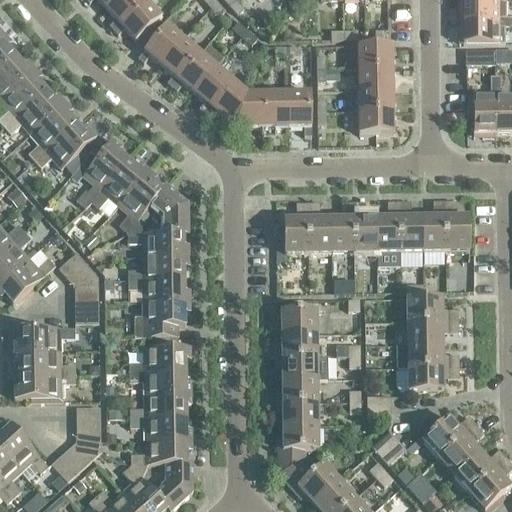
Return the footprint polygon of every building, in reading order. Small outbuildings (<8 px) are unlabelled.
[(95,1),(105,12),(118,0),(86,0),(84,2),(88,7),(95,1)] [(109,30),(113,34),(145,5),(140,0),(118,0),(105,12),(115,23),(109,30)] [(209,12),(216,6),(210,0),(203,0),(201,2),(209,12)] [(218,0),(227,9),(234,4),(231,0),(218,0)] [(236,19),(243,13),(234,4),(227,9),(236,19)] [(458,26),(497,26),(497,21),(505,21),(505,4),(458,4),(458,5),(462,5),(462,13),(458,13),(458,26)] [(135,45),(161,22),(145,5),(113,34),(117,39),(124,33),(135,45)] [(218,21),(224,15),(216,6),(209,12),(218,21)] [(462,39),(462,48),(504,48),(504,31),(508,31),(508,21),(505,21),(497,21),(497,26),(458,26),(458,39),(462,39)] [(242,41),(247,34),(237,27),(232,34),(242,41)] [(150,61),(160,70),(183,43),(165,29),(137,62),(144,68),(150,61)] [(252,49),(257,42),(247,34),(242,41),(252,49)] [(330,44),(343,44),(343,35),(330,36),(330,44)] [(343,44),(355,44),(355,35),(343,35),(343,44)] [(374,44),(387,44),(387,35),(374,35),(374,44)] [(0,73),(15,60),(7,51),(10,48),(3,40),(0,42),(0,73)] [(166,87),(171,91),(199,57),(183,43),(160,70),(172,80),(166,87)] [(357,73),(392,72),(391,50),(357,50),(357,73)] [(274,60),(287,60),(286,51),(274,51),(274,60)] [(287,60),(299,60),(299,51),(286,51),(287,60)] [(465,69),(494,68),(494,54),(465,55),(465,69)] [(193,98),(216,71),(199,57),(171,91),(176,95),(182,88),(193,98)] [(23,69),(15,60),(0,73),(0,103),(34,74),(27,66),(23,69)] [(316,73),(325,74),(325,61),(316,61),(316,73)] [(204,107),(198,114),(204,119),(232,85),(216,71),(193,98),(204,107)] [(357,95),(392,94),(392,72),(357,73),(357,95)] [(316,86),(325,86),(325,84),(325,74),(316,73),(316,86)] [(335,73),(325,74),(325,84),(335,84),(335,73)] [(0,121),(0,128),(3,132),(45,94),(37,85),(41,82),(34,74),(0,103),(0,104),(9,114),(0,121)] [(489,91),(499,91),(499,80),(489,80),(489,91)] [(207,121),(210,121),(215,116),(234,132),(247,97),(232,85),(204,119),(207,121)] [(499,91),(489,91),(490,102),(494,102),(495,137),(511,136),(511,101),(499,102),(499,91)] [(21,128),(30,138),(64,108),(57,100),(54,103),(45,94),(3,132),(9,139),(21,128)] [(358,116),(392,116),(392,94),(357,95),(358,116)] [(234,132),(260,132),(260,139),(262,141),(266,141),(266,97),(247,97),(234,132)] [(274,141),(274,132),(288,132),(287,97),(266,97),(266,141),(274,141)] [(303,131),(303,141),(311,140),(310,97),(287,97),(288,132),(303,131)] [(494,102),(490,102),(472,102),(472,137),(481,137),(481,141),(495,141),(495,137),(494,102)] [(317,117),(326,117),(325,104),(316,104),(317,117)] [(27,158),(34,166),(76,128),(68,119),(71,116),(64,108),(30,138),(39,148),(27,158)] [(358,116),(358,139),(393,138),(392,116),(358,116)] [(317,129),(326,129),(326,117),(317,117),(317,129)] [(89,157),(84,152),(95,142),(87,134),(84,137),(76,128),(34,166),(40,173),(52,162),(60,171),(59,173),(59,174),(65,169),(72,177),(89,157)] [(90,207),(91,207),(127,164),(118,156),(121,152),(112,145),(96,164),(90,158),(89,157),(72,177),(73,177),(78,172),(85,178),(83,180),(94,189),(87,196),(85,194),(76,205),(85,213),(90,207)] [(108,201),(118,210),(147,175),(139,168),(136,172),(127,164),(91,207),(98,213),(108,201)] [(137,224),(149,210),(148,210),(162,193),(161,193),(152,185),(155,182),(147,175),(118,210),(128,218),(118,230),(125,237),(137,223),(137,224)] [(161,238),(183,238),(183,239),(188,239),(187,209),(164,189),(161,193),(162,193),(148,210),(149,210),(161,221),(161,238)] [(24,202),(16,193),(8,200),(16,210),(24,202)] [(468,256),(468,221),(453,221),(453,217),(455,217),(455,205),(444,206),(444,257),(468,256)] [(389,218),(389,222),(376,222),(376,258),(399,257),(398,206),(387,206),(387,218),(389,218)] [(422,257),(421,222),(408,222),(408,218),(410,218),(410,206),(398,206),(399,257),(422,257)] [(435,217),(435,221),(421,222),(422,257),(444,257),(444,206),(432,206),(432,217),(435,217)] [(307,207),(295,208),(295,219),(298,219),(298,223),(283,224),(284,259),(308,258),(307,207)] [(317,219),(319,219),(319,207),(307,207),(308,258),(331,258),(330,223),(317,223),(317,219)] [(343,219),(344,223),(330,223),(331,258),(353,258),(353,207),(341,207),(341,219),(343,219)] [(376,258),(376,222),(362,223),(362,218),(364,218),(364,207),(353,207),(353,258),(376,258)] [(33,211),(27,217),(34,225),(40,219),(33,211)] [(126,239),(144,239),(144,238),(137,224),(137,223),(125,237),(126,239)] [(0,257),(24,236),(17,229),(5,240),(0,233),(0,257)] [(0,287),(27,264),(18,254),(30,243),(24,236),(0,257),(0,287)] [(50,244),(53,247),(59,247),(61,244),(56,238),(50,244)] [(183,250),(183,239),(183,238),(161,238),(144,238),(144,239),(126,239),(127,248),(143,248),(143,261),(188,261),(188,250),(183,250)] [(57,273),(66,282),(83,266),(75,257),(57,273)] [(127,275),(127,285),(184,284),(184,271),(188,271),(188,261),(143,261),(143,275),(127,275)] [(48,263),(36,274),(27,264),(0,287),(0,301),(0,302),(4,299),(12,308),(55,271),(48,263)] [(66,282),(74,291),(97,282),(83,266),(66,282)] [(74,291),(74,305),(98,304),(97,282),(74,291)] [(184,296),(184,284),(127,285),(127,294),(143,294),(143,307),(189,306),(188,296),(184,296)] [(406,303),(406,327),(457,326),(457,314),(445,315),(445,317),(441,317),(441,302),(406,303)] [(347,315),(359,315),(359,303),(347,304),(347,315)] [(74,305),(74,317),(98,316),(98,304),(74,305)] [(134,342),(157,342),(177,342),(177,330),(184,330),(184,317),(189,317),(189,306),(143,307),(144,320),(133,320),(134,342)] [(275,326),(280,326),(281,339),(316,339),(316,315),(275,315),(275,326)] [(74,329),(98,329),(98,316),(74,317),(74,329)] [(406,327),(407,349),(442,349),(442,335),(446,335),(446,338),(457,338),(457,326),(406,327)] [(13,347),(13,357),(58,357),(58,343),(74,343),(74,333),(17,334),(17,347),(13,347)] [(281,352),(275,352),(276,362),(316,361),(316,339),(281,339),(281,352)] [(128,368),(128,378),(185,377),(185,364),(189,364),(189,353),(177,353),(177,342),(157,342),(157,354),(144,354),(144,368),(128,368)] [(407,349),(397,350),(397,372),(407,372),(458,372),(458,360),(446,360),(446,362),(442,362),(442,349),(407,349)] [(359,350),(348,350),(348,361),(359,361),(359,350)] [(74,370),(58,370),(58,357),(13,357),(13,368),(18,368),(18,380),(75,379),(74,370)] [(316,384),(316,361),(276,362),(276,372),(281,372),(281,385),(316,384)] [(348,372),(359,372),(359,361),(348,361),(348,372)] [(88,379),(99,379),(99,369),(88,369),(88,379)] [(446,383),(458,383),(458,372),(407,372),(407,396),(442,396),(442,381),(446,381),(446,383)] [(145,387),(145,400),(190,399),(190,389),(185,389),(185,377),(128,378),(129,387),(145,387)] [(61,402),(60,389),(75,389),(75,379),(18,380),(18,392),(14,392),(14,403),(30,403),(30,407),(59,407),(59,402),(61,402)] [(276,398),(276,408),(317,407),(316,384),(281,385),(281,398),(276,398)] [(348,407),(360,406),(360,395),(348,395),(348,407)] [(129,413),(129,423),(186,422),(186,410),(190,410),(190,399),(145,400),(145,413),(129,413)] [(366,401),(366,413),(390,413),(390,401),(366,401)] [(348,418),(360,418),(360,406),(348,407),(348,418)] [(282,417),(282,430),(317,430),(317,407),(276,408),(276,417),(282,417)] [(75,413),(76,424),(100,423),(99,412),(75,413)] [(390,425),(390,413),(366,413),(366,425),(390,425)] [(447,422),(421,445),(437,463),(475,429),(467,420),(459,428),(460,430),(457,433),(447,422)] [(186,422),(129,423),(129,433),(145,432),(145,446),(191,445),(190,434),(186,435),(186,422)] [(76,424),(76,435),(100,435),(100,423),(76,424)] [(0,453),(19,475),(29,466),(40,478),(47,471),(10,429),(0,437),(0,453)] [(475,429),(437,463),(452,480),(479,457),(470,447),(473,444),(474,446),(483,438),(475,429)] [(317,454),(317,430),(282,430),(282,443),(277,443),(277,454),(303,453),(303,454),(317,454)] [(76,435),(76,446),(100,457),(100,435),(76,435)] [(371,451),(379,460),(397,445),(389,435),(371,451)] [(147,468),(147,469),(165,469),(165,468),(186,468),(186,467),(186,455),(191,455),(191,445),(145,446),(146,459),(130,459),(130,469),(147,468)] [(387,470),(405,454),(397,445),(379,460),(387,470)] [(100,457),(76,446),(68,454),(84,471),(100,457)] [(0,487),(13,502),(20,496),(9,484),(19,475),(0,453),(0,487)] [(277,454),(277,477),(303,467),(303,454),(303,453),(277,454)] [(68,454),(59,461),(75,479),(84,471),(68,454)] [(468,497),(506,463),(498,454),(489,462),(491,464),(488,467),(479,457),(452,480),(468,497)] [(59,461),(51,469),(62,481),(66,487),(67,487),(75,479),(59,461)] [(468,497),(480,511),(486,511),(510,491),(500,480),(503,478),(505,479),(511,472),(511,470),(506,463),(468,497)] [(376,483),(385,475),(377,466),(368,474),(376,483)] [(165,485),(153,496),(152,497),(165,511),(174,511),(191,497),(191,467),(186,467),(186,468),(165,468),(165,469),(165,485)] [(313,477),(312,477),(303,467),(277,477),(293,495),(313,477)] [(312,477),(313,477),(293,495),(300,503),(304,499),(313,509),(339,485),(323,467),(312,477)] [(140,484),(141,483),(147,469),(147,468),(130,469),(129,471),(140,484)] [(120,491),(118,493),(134,511),(165,511),(152,497),(153,496),(141,483),(140,484),(129,471),(122,477),(132,489),(125,496),(120,491)] [(384,491),(392,483),(385,475),(376,483),(384,491)] [(406,490),(411,496),(425,484),(419,478),(415,482),(406,490)] [(59,493),(66,487),(62,481),(54,488),(59,493)] [(315,511),(343,511),(354,502),(339,485),(313,509),(315,511)] [(13,502),(0,487),(0,502),(6,509),(13,502)] [(421,507),(431,498),(423,489),(413,498),(421,507)] [(134,511),(118,493),(117,493),(122,499),(113,507),(102,495),(95,501),(104,511),(134,511)] [(38,511),(47,501),(38,494),(23,511),(38,511)] [(501,499),(486,511),(491,511),(504,501),(501,499)] [(91,511),(104,511),(95,501),(88,508),(91,511)] [(343,511),(362,511),(354,502),(343,511)]
